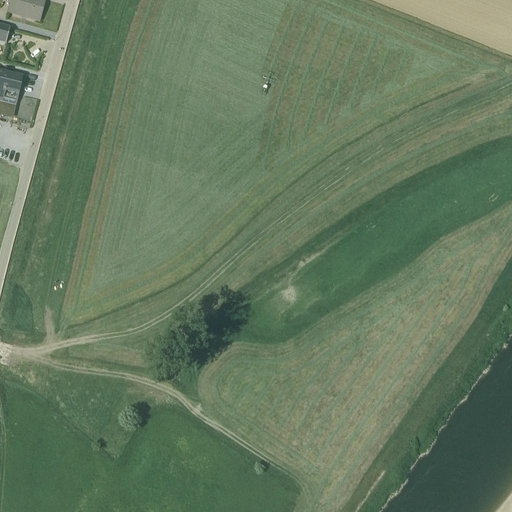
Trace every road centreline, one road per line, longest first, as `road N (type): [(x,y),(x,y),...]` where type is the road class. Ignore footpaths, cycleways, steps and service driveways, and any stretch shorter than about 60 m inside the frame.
road 1 (track): [(0,351),(23,354),(154,326),(334,175),(511,81)]
road 2 (unclassified): [(0,271),(73,0)]
